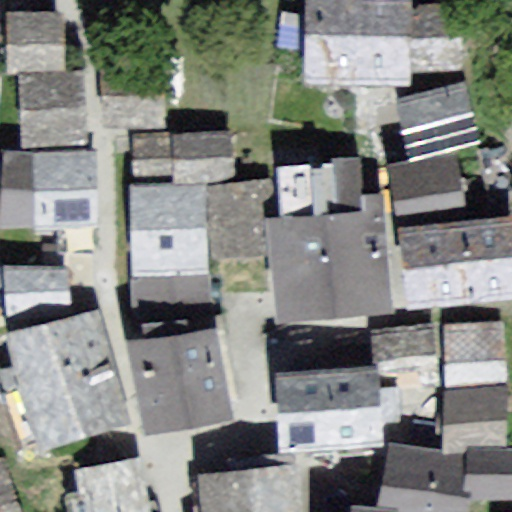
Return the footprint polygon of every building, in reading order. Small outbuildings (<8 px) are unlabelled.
[(321,0),(319,75),(412,79),(414,0),(321,0)] [(71,18),(17,15),(14,72),(67,75),(71,18)] [(167,72),(110,72),(110,127),(167,127),(167,72)] [(67,75),(31,77),(30,139),(88,139),(88,77),(67,75)] [(471,85),(408,100),(422,159),(485,145),(471,85)] [(237,138),(139,140),(140,183),(238,181),(237,138)] [(273,186),(215,190),(220,259),(273,256),(277,322),(404,314),(392,141),(270,149),(273,186)] [(101,158),(6,157),(5,232),(100,233),(101,158)] [(464,162),(396,172),(402,218),(471,209),(464,162)] [(511,211),(406,221),(413,307),(511,298),(511,211)] [(72,305),(71,260),(7,261),(8,307),(72,305)] [(99,316),(14,339),(46,454),(131,430),(99,316)] [(134,341),(149,428),(238,414),(224,326),(134,341)] [(511,328),(452,331),(454,393),(511,391),(511,328)] [(442,335),(384,337),(388,430),(447,427),(442,335)] [(381,370),(285,374),(287,445),(384,441),(381,370)] [(511,401),(452,402),(452,457),(511,457),(511,401)] [(511,466),(473,465),(399,450),(389,511),(476,511),(478,502),(511,501),(511,466)] [(83,471),(90,511),(151,511),(143,461),(83,471)] [(0,511),(25,511),(16,465),(0,468),(0,511)] [(307,511),(305,465),(207,472),(209,511),(307,511)]
